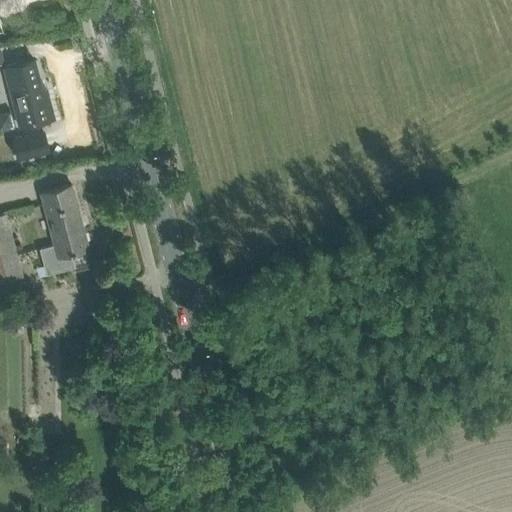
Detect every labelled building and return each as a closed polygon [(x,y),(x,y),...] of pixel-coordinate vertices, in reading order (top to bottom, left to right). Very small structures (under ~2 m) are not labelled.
[(15,64),(4,67),(9,86),(20,125),(24,124),(35,121),(54,116),(49,99),(45,100),(34,59),(15,64)] [(44,130),(12,138),(16,157),(49,149),(44,130)] [(75,266),(71,252),(89,247),(72,183),(40,192),(53,243),(39,246),(46,274),(75,266)] [(6,214),(0,215),(0,282),(22,277),(6,214)] [(47,396),(46,409),(70,409),(70,396),(47,396)] [(56,415),(42,415),(42,427),(55,427),(56,415)]
